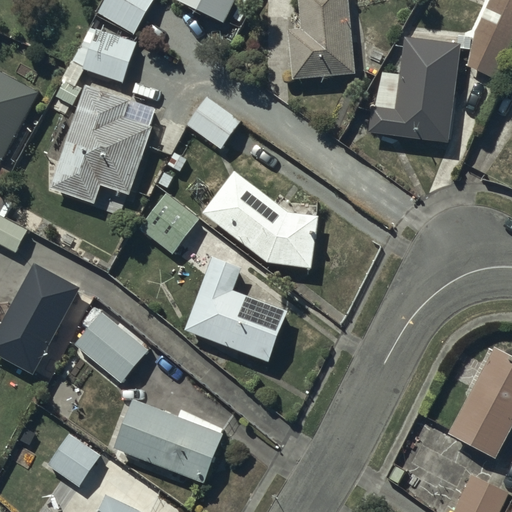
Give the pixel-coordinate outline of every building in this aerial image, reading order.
[(159,0),(109,0),(100,15),(137,37),(159,0)] [(176,0),(174,6),(225,30),(239,0),(176,0)] [(351,0),(302,0),(306,35),(292,37),(297,86),(359,81),(351,0)] [(511,52),(511,0),(493,0),(476,39),(471,73),(498,85),(511,52)] [(140,48),(100,34),(87,74),(126,87),(140,48)] [(464,53),(409,47),(404,84),(385,81),(381,117),(377,116),(374,141),(453,151),(464,53)] [(85,74),(74,69),(67,83),(79,89),(85,74)] [(0,175),(42,97),(0,75),(0,175)] [(82,93),(67,85),(60,100),(75,108),(82,93)] [(161,116),(91,92),(55,195),(98,210),(105,190),(132,200),(161,116)] [(244,127),(210,103),(190,130),(224,155),(244,127)] [(186,131),(166,123),(154,150),(174,158),(186,131)] [(189,163),(178,157),(172,167),(183,173),(189,163)] [(290,211),(235,169),(204,210),(268,259),(312,264),(318,214),(290,211)] [(177,181),(169,177),(164,186),(172,190),(177,181)] [(203,225),(171,200),(144,234),(176,259),(203,225)] [(31,235),(0,218),(0,246),(20,257),(31,235)] [(246,274),(217,263),(189,337),(273,368),(292,318),(237,298),(246,274)] [(85,294),(40,269),(0,340),(0,357),(38,379),(85,294)] [(152,356),(106,317),(79,349),(125,387),(152,356)] [(511,422),(511,354),(494,345),(449,431),(495,455),(511,422)] [(227,440),(139,407),(119,457),(208,491),(227,440)] [(39,437),(29,432),(24,442),(34,447),(39,437)] [(104,461),(74,439),(52,470),(82,492),(104,461)] [(405,470),(398,466),(391,477),(398,482),(405,470)] [(499,511),(509,491),(472,473),(453,511),(499,511)] [(130,511),(112,503),(108,511),(130,511)]
